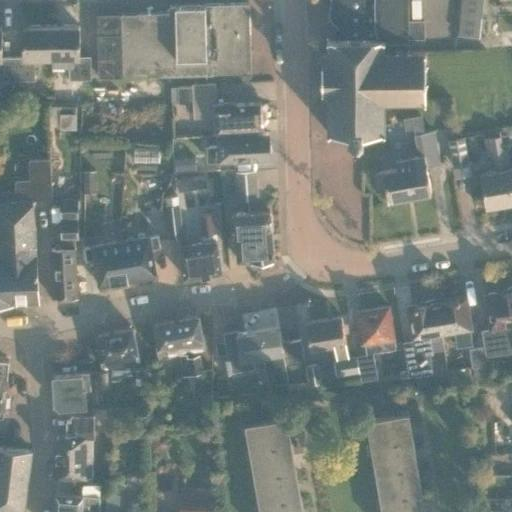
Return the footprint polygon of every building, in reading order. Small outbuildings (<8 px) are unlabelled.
[(99,73),(122,73),(251,70),(249,0),(241,0),(169,2),(169,10),(121,11),(121,32),(98,32),(99,73)] [(340,24),(340,36),(390,36),(424,36),(424,19),(408,19),(407,0),(334,0),(335,1),(331,5),(331,15),(340,24)] [(461,0),(458,32),(481,34),(484,0),(461,0)] [(2,24),(0,23),(0,77),(13,77),(13,54),(2,54),(2,24)] [(34,54),(52,54),(52,23),(23,24),(23,54),(13,54),(13,77),(35,77),(34,54)] [(79,23),(52,23),(52,54),(69,54),(69,76),(91,76),(90,53),(80,53),(79,23)] [(390,36),(340,36),(329,36),(329,52),(325,52),(325,60),(322,60),(322,87),(325,87),(324,96),(329,96),(329,129),(351,129),(351,136),(366,136),(366,130),(384,130),(385,98),(426,98),(425,49),(384,49),(384,42),(390,42),(390,36)] [(260,117),(266,113),(265,105),(260,100),(234,102),(234,99),(218,100),(217,80),(193,81),(193,83),(172,84),(173,99),(193,98),(194,114),(215,113),(216,128),(261,125),(260,117)] [(193,115),(192,100),(181,100),(181,116),(193,115)] [(268,154),(266,129),(216,133),(217,143),(207,144),(208,158),(268,154)] [(426,164),(440,162),(435,129),(415,132),(419,154),(395,158),(396,166),(374,170),(377,185),(385,184),(387,197),(390,196),(390,200),(405,198),(405,194),(430,189),(426,164)] [(487,204),(511,199),(511,196),(507,166),(511,164),(511,161),(509,147),(503,148),(501,133),(484,136),(487,154),(492,153),(495,168),(480,170),(487,204)] [(448,138),(455,175),(472,172),(465,135),(448,138)] [(0,299),(41,298),(34,196),(33,196),(32,189),(53,188),(51,154),(30,155),(31,177),(14,177),(15,197),(9,198),(8,187),(0,187),(0,299)] [(259,197),(256,169),(235,171),(237,198),(259,197)] [(192,174),(194,186),(206,185),(204,172),(192,174)] [(183,235),(180,202),(178,202),(177,194),(166,195),(167,203),(165,204),(168,236),(183,235)] [(51,295),(63,294),(78,294),(76,249),(76,236),(78,236),(78,195),(60,195),(64,246),(50,246),(51,254),(51,295)] [(161,206),(150,208),(152,220),(163,218),(161,206)] [(267,262),(274,255),(270,208),(246,210),(231,212),(233,236),(236,236),(237,257),(252,255),(252,258),(257,263),(267,262)] [(222,269),(216,237),(211,210),(199,212),(204,239),(179,244),(185,276),(222,269)] [(127,280),(155,275),(151,247),(160,246),(158,234),(149,235),(121,239),(127,280)] [(95,256),(99,284),(127,280),(121,239),(93,244),(83,245),(85,258),(95,256)] [(511,286),(485,291),(491,325),(483,326),(487,352),(511,348),(507,324),(511,323),(511,286)] [(457,344),(473,341),(466,293),(438,297),(443,329),(454,328),(457,344)] [(430,332),(443,329),(438,297),(408,302),(415,343),(406,345),(410,373),(434,369),(431,350),(433,350),(430,332)] [(357,354),(359,369),(360,369),(362,377),(375,375),(371,352),(382,351),(382,347),(397,344),(390,302),(358,308),(363,340),(366,340),(368,352),(357,354)] [(337,373),(359,369),(357,354),(350,355),(343,313),(307,319),(312,345),(335,341),(337,357),(334,357),(337,373)] [(188,349),(189,349),(205,346),(199,314),(154,322),(160,354),(180,351),(183,350),(185,350),(187,350),(188,350),(188,349)] [(283,337),(280,324),(224,332),(225,338),(226,343),(228,356),(224,357),(227,371),(256,366),(254,355),(264,354),(269,382),(289,379),(287,363),(306,359),(302,336),(290,338),(289,336),(283,337)] [(134,325),(98,332),(104,365),(140,358),(134,325)] [(219,352),(228,351),(226,343),(225,338),(217,339),(219,352)] [(489,374),(484,343),(472,345),(477,376),(489,374)] [(0,354),(0,415),(3,416),(4,407),(7,407),(10,355),(0,354)] [(186,355),(186,369),(202,368),(202,355),(186,355)] [(323,381),(319,362),(305,364),(308,384),(323,381)] [(60,403),(63,403),(87,401),(86,386),(108,384),(107,368),(90,370),(90,368),(83,368),(83,370),(54,372),(56,400),(60,403)] [(367,417),(372,447),(414,440),(409,410),(367,417)] [(58,434),(58,475),(74,475),(74,483),(92,482),(92,474),(94,474),(94,434),(94,413),(73,413),(73,417),(69,417),(69,430),(73,430),(73,434),(58,434)] [(251,451),(293,444),(288,414),(246,421),(251,451)] [(169,433),(152,433),(152,448),(163,449),(169,443),(169,433)] [(420,470),(414,440),(372,447),(378,477),(420,470)] [(0,510),(16,511),(25,511),(33,448),(0,444),(0,510)] [(298,474),(293,444),(251,451),(256,481),(298,474)] [(383,507),(425,500),(420,470),(378,477),(383,507)] [(303,504),(298,474),(256,481),(261,511),(303,504)] [(181,485),(180,511),(208,511),(209,485),(181,485)] [(100,511),(101,511),(101,493),(57,489),(54,511),(100,511)] [(426,511),(425,500),(383,507),(383,511),(426,511)]
